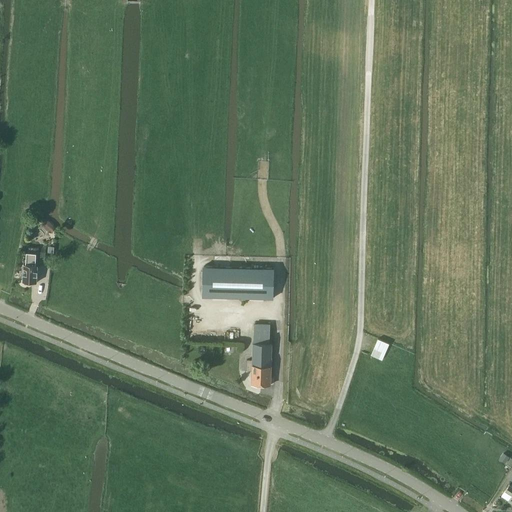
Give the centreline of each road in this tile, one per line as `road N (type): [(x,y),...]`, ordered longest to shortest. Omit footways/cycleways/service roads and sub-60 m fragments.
road 1 (tertiary): [(457,511),(378,464),(0,308)]
road 2 (track): [(325,441),(359,330),(370,0)]
